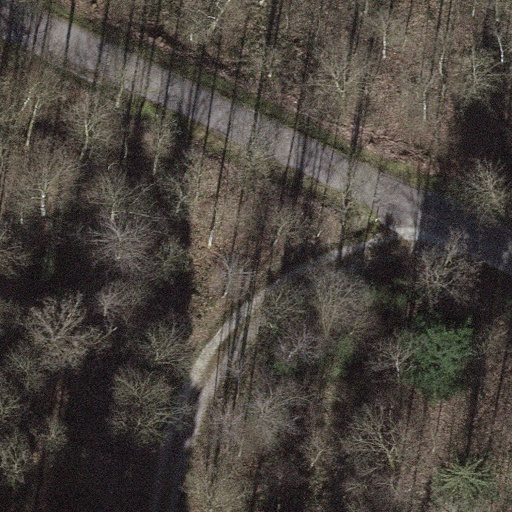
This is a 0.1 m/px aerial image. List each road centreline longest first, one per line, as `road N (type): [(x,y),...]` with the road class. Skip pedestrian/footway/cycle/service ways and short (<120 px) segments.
road 1 (unclassified): [(511,256),(0,8)]
road 2 (track): [(165,511),(179,436),(235,336),(272,302),(331,269),(452,226)]
